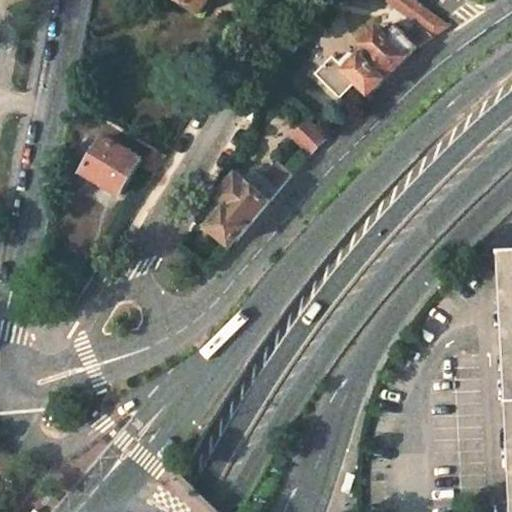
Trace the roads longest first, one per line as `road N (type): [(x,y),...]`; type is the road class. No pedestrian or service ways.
road 1 (secondary): [(511,107),(399,210),(281,356),(188,511)]
road 2 (secondary): [(231,511),(287,401),(384,264),(511,144)]
road 3 (unclassified): [(479,33),(307,192),(217,301),(176,333)]
road 4 (primary): [(511,58),(353,199),(231,349)]
road 5 (primary): [(299,511),(328,433),(378,341),(436,266),(511,193)]
road 6 (unclassified): [(74,0),(8,339),(11,370)]
road 7 (residential): [(301,0),(128,277)]
road 8 (unclassified): [(231,349),(69,445),(45,448),(23,436),(13,384)]
road 9 (primary): [(231,349),(113,511)]
road 10 (unclassified): [(13,384),(35,400),(150,346)]
